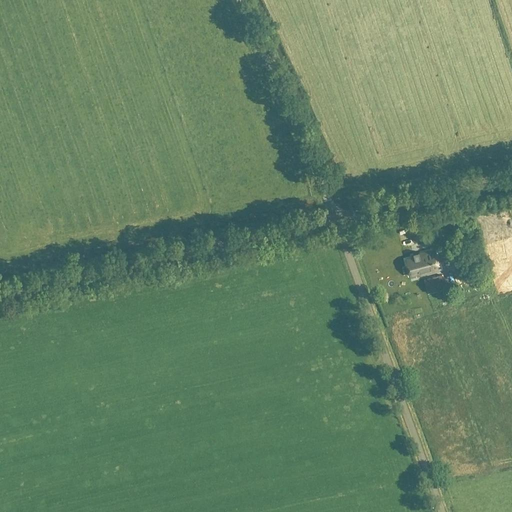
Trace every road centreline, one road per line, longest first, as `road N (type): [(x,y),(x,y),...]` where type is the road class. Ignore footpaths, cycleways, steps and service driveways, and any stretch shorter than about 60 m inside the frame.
road 1 (unclassified): [(0,292),(336,220)]
road 2 (unclassified): [(439,511),(336,220)]
road 3 (unclassified): [(336,220),(241,0)]
road 4 (unclassified): [(336,220),(511,180)]
